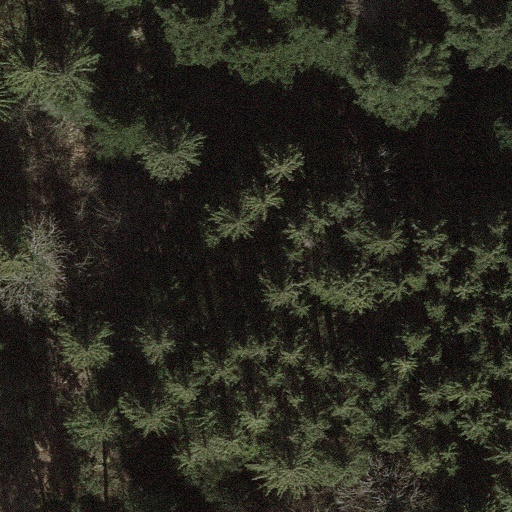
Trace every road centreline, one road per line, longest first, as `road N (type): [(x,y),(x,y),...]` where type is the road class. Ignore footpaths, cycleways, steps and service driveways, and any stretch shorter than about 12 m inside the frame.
road 1 (track): [(10,511),(242,94)]
road 2 (track): [(242,94),(411,125),(511,154)]
